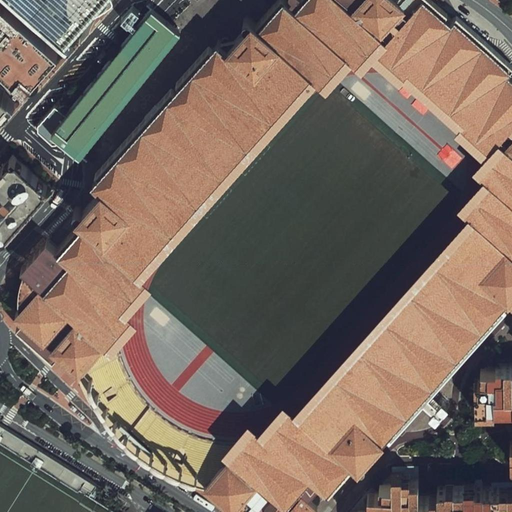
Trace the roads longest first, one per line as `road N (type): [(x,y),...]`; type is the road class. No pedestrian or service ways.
road 1 (residential): [(0,405),(166,511)]
road 2 (tertiary): [(157,20),(84,112),(74,168)]
road 3 (residential): [(118,456),(102,425),(0,330)]
road 4 (residential): [(118,456),(29,392),(0,350)]
road 5 (tertiary): [(74,168),(64,198),(0,264)]
